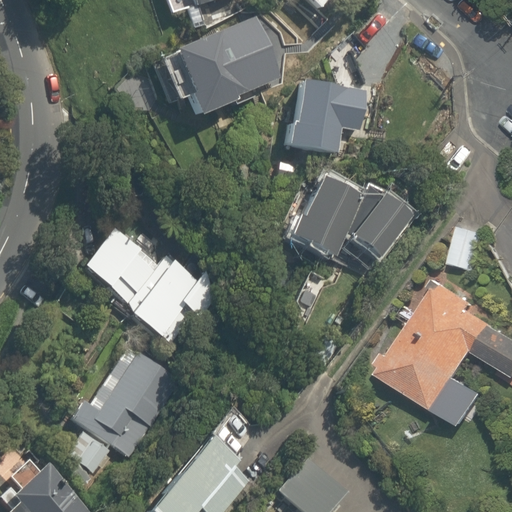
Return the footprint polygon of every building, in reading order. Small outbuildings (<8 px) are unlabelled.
[(297,0),(307,10),(318,0),(297,0)] [(161,55),(147,60),(165,100),(176,97),(183,117),(229,101),(228,97),(239,93),(224,49),(219,51),(212,30),(159,48),(161,55)] [(289,77),(286,103),(272,101),(269,120),(283,122),(280,145),(330,151),(334,122),(362,125),(366,88),(289,77)] [(351,198),(308,179),(282,237),(327,260),(340,236),(370,258),(400,219),(357,185),(351,198)] [(154,357),(186,312),(197,320),(208,305),(202,272),(187,261),(184,265),(165,252),(159,261),(152,256),(158,248),(143,238),(134,250),(119,239),(122,236),(103,221),(69,267),(124,305),(118,314),(139,329),(131,341),(154,357)] [(481,230),(453,225),(447,265),(474,273),(481,230)] [(473,300),(432,278),(386,354),(381,350),(372,365),(379,369),(373,378),(456,428),(479,397),(455,378),(476,352),(511,379),(511,377),(511,340),(469,308),(473,300)] [(110,357),(81,402),(75,398),(61,420),(77,431),(60,457),(89,474),(105,448),(124,460),(159,406),(159,375),(144,363),(146,359),(128,347),(118,363),(110,357)] [(223,465),(228,460),(233,465),(240,457),(235,452),(248,439),(218,411),(128,508),(132,511),(215,511),(242,483),(245,479),(234,468),(230,472),(223,465)] [(322,511),(339,496),(303,458),(273,488),(296,511),(322,511)] [(16,511),(83,511),(36,463),(1,496),(16,511)]
